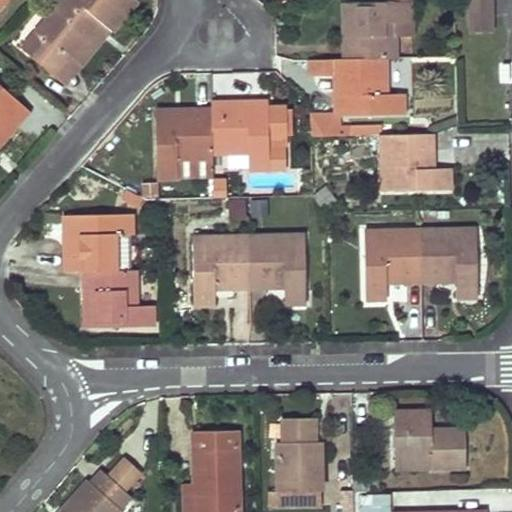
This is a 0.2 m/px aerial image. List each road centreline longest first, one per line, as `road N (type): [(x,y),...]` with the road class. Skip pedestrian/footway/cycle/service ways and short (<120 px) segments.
road 1 (residential): [(511,368),(121,379),(68,396)]
road 2 (residential): [(178,0),(163,41),(0,227)]
road 3 (residential): [(68,396),(69,438),(11,511)]
